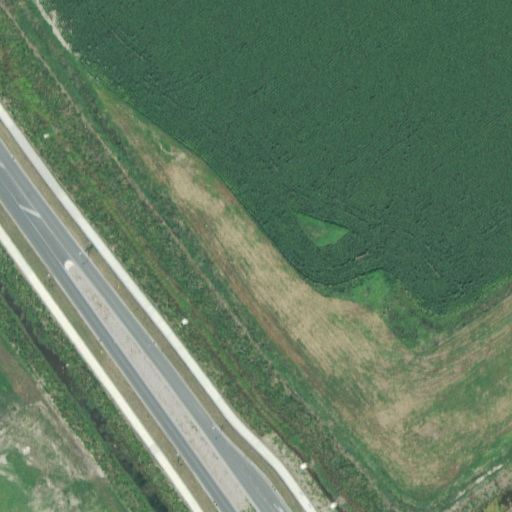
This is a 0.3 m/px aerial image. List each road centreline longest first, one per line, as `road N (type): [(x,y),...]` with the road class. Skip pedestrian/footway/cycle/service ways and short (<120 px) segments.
road 1 (unclassified): [(31,212),(75,253),(269,511)]
road 2 (unclassified): [(228,511),(51,264),(31,212)]
